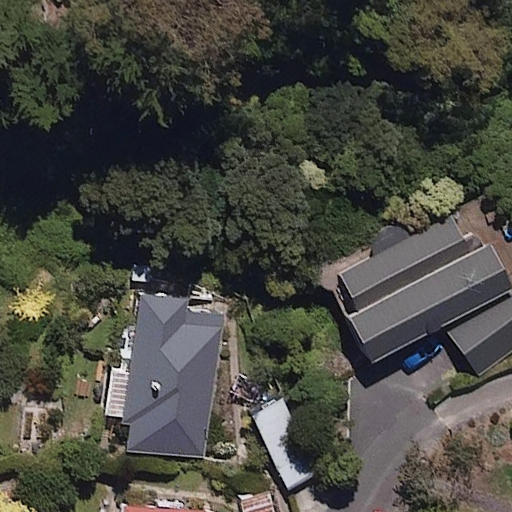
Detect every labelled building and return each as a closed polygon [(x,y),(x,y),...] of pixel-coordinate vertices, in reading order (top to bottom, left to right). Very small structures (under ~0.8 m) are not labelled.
[(458,228),(443,194),(327,247),(369,337),(507,273),(481,217),(458,228)] [(186,282),(134,275),(117,403),(128,404),(123,440),(203,451),(222,303),(184,298),(186,282)] [(511,344),(511,282),(511,281),(448,320),(477,366),(511,344)] [(319,468),(294,385),(255,397),(279,480),(319,468)] [(274,511),(269,482),(238,488),(242,511),(274,511)] [(210,511),(212,499),(118,488),(115,511),(210,511)]
